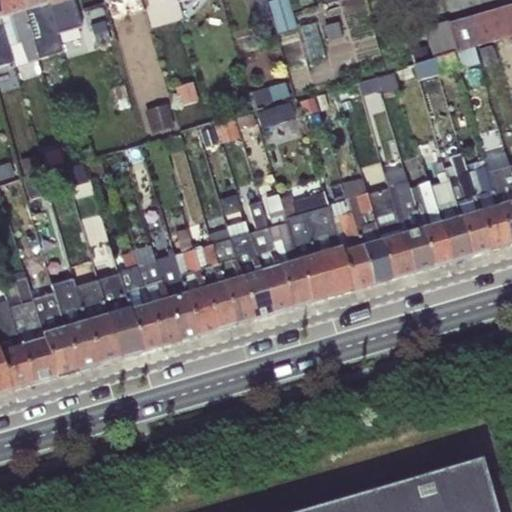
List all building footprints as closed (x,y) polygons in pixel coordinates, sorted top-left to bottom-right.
[(19,0),(0,0),(0,21),(12,64),(14,68),(37,60),(19,0)] [(45,0),(19,0),(37,60),(61,52),(56,35),(45,0)] [(45,0),(56,35),(81,28),(72,0),(45,0)] [(252,0),(256,13),(269,9),(265,0),(252,0)] [(285,0),(277,0),(268,3),(277,35),(295,30),(285,0)] [(511,4),(447,24),(455,53),(473,47),(511,36),(511,4)] [(0,21),(0,67),(12,64),(0,21)] [(314,24),(299,28),(309,63),(324,59),(314,24)] [(455,53),(447,24),(424,30),(429,46),(433,59),(452,54),(455,53)] [(433,59),(429,46),(408,52),(409,56),(404,58),(407,68),(414,66),(414,67),(429,61),(433,59)] [(491,46),(478,50),(483,68),(497,64),(491,46)] [(455,53),(452,54),(457,71),(478,65),(473,47),(455,53)] [(452,54),(433,59),(438,76),(457,71),(452,54)] [(429,61),(414,67),(418,82),(438,76),(433,59),(429,61)] [(393,74),(376,79),(380,92),(381,95),(398,90),(393,74)] [(380,92),(376,79),(358,84),(362,98),(380,92)] [(285,83),(251,94),(256,108),(289,98),(285,83)] [(191,84),(175,89),(180,107),(197,102),(191,84)] [(289,103),(256,113),(261,130),(295,120),(289,103)] [(166,106),(144,112),(150,136),(173,129),(166,106)] [(319,111),(301,116),(306,133),(324,128),(319,111)] [(234,121),(216,127),(222,146),(240,141),(234,121)] [(222,146),(216,127),(215,126),(198,131),(205,153),(222,148),(222,146)] [(179,136),(162,141),(166,155),(183,150),(179,136)] [(60,149),(44,153),(49,169),(64,165),(60,149)] [(452,171),(445,174),(470,258),(489,252),(464,167),(461,155),(449,160),(452,171)] [(505,155),(483,162),(487,174),(509,168),(505,155)] [(36,156),(18,161),(23,177),(40,171),(36,156)] [(483,162),(464,167),(489,252),(508,247),(487,174),(483,162)] [(10,163),(0,166),(0,182),(15,178),(10,163)] [(84,165),(66,169),(71,188),(88,183),(84,165)] [(511,179),(509,168),(487,174),(508,247),(511,245),(511,179)] [(431,269),(409,193),(402,169),(384,174),(388,189),(412,275),(431,269)] [(439,185),(428,188),(450,264),(470,258),(445,174),(436,176),(439,185)] [(39,178),(23,183),(29,201),(45,196),(39,178)] [(390,281),(365,196),(360,180),(341,185),(346,201),(371,287),(390,281)] [(415,190),(409,193),(431,269),(450,264),(428,188),(427,184),(414,187),(415,190)] [(388,189),(365,196),(390,281),(412,275),(388,189)] [(288,196),(278,199),(309,305),(352,293),(327,207),(323,193),(292,203),(288,196)] [(309,305),(278,199),(277,196),(265,200),(269,216),(268,216),(271,228),(266,230),(290,311),(309,305)] [(235,197),(219,202),(224,217),(240,213),(235,197)] [(346,201),(327,207),(352,293),(371,287),(346,201)] [(290,311),(266,230),(259,204),(248,208),(255,233),(248,236),(272,316),(290,311)] [(272,316),(248,236),(245,223),(226,228),(226,230),(229,241),(253,322),(272,316)] [(180,255),(173,256),(197,338),(216,333),(192,251),(186,230),(174,234),(180,255)] [(226,230),(208,235),(211,246),(229,241),(226,230)] [(229,241),(211,246),(234,327),(253,322),(229,241)] [(179,343),(155,262),(150,246),(132,252),(132,254),(160,349),(179,343)] [(234,327),(211,246),(192,251),(216,333),(234,327)] [(168,259),(155,262),(179,343),(197,338),(173,256),(172,251),(166,253),(168,259)] [(126,272),(118,274),(141,354),(160,349),(132,254),(121,257),(126,272)] [(54,380),(31,301),(22,272),(10,276),(14,285),(2,289),(6,302),(30,387),(54,380)] [(118,274),(96,281),(119,361),(141,354),(118,274)] [(98,367),(75,288),(73,279),(51,286),(53,294),(77,373),(98,367)] [(96,281),(75,288),(98,367),(119,361),(96,281)] [(53,294),(31,301),(54,380),(77,373),(53,294)] [(6,302),(0,304),(0,363),(9,393),(30,387),(6,302)] [(0,395),(9,393),(0,363),(0,395)] [(499,511),(485,464),(320,511),(499,511)]
